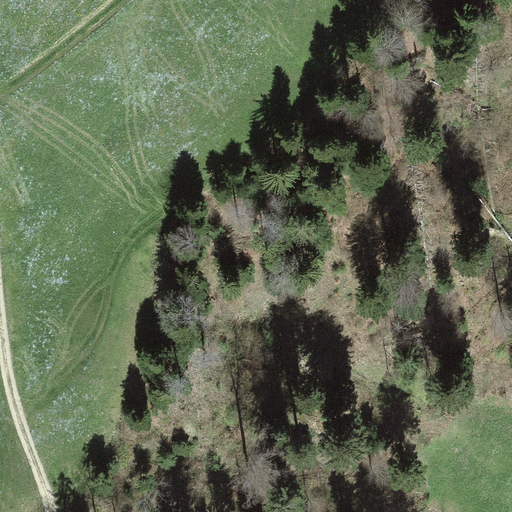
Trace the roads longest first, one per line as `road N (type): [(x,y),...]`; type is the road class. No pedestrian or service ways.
road 1 (track): [(51,511),(11,394),(0,330)]
road 2 (track): [(0,91),(117,0)]
